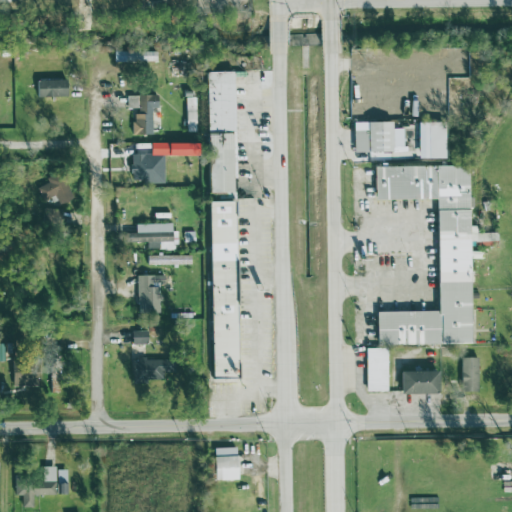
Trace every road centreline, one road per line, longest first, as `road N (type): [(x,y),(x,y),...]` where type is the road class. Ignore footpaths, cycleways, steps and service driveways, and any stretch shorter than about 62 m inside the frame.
road 1 (residential): [(0,428),(511,420)]
road 2 (secondary): [(335,423),(331,0)]
road 3 (residential): [(100,56),(107,427)]
road 4 (secondary): [(280,2),(281,337)]
